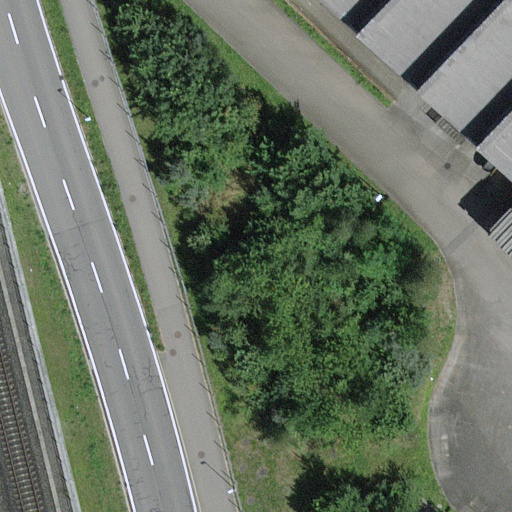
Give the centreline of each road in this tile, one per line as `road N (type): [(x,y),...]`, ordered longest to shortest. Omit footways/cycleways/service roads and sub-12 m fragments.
road 1 (primary): [(164,511),(132,387),(4,0)]
road 2 (unknown): [(298,0),(437,129),(511,224)]
